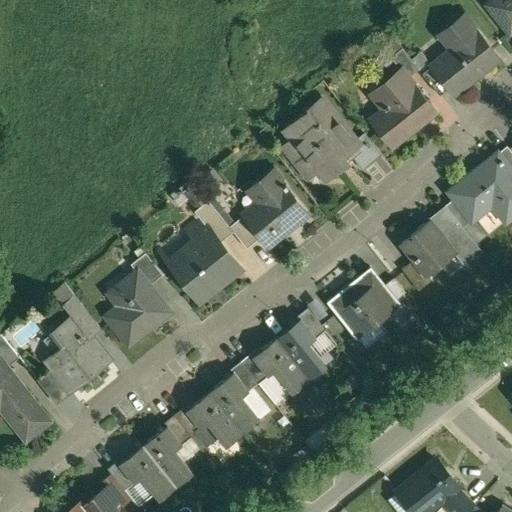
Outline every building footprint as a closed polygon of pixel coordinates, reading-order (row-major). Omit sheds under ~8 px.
[(511,0),(491,0),(489,2),(511,29),(511,28),(511,0)] [(456,43),(433,60),(450,82),(455,88),(477,71),(476,69),(485,62),(487,63),(499,53),(465,10),(443,27),(456,43)] [(421,65),(405,45),(393,54),(403,65),(404,64),(411,73),(421,65)] [(450,82),(433,60),(424,68),(440,89),(450,82)] [(411,73),(404,64),(403,65),(373,89),(386,105),(373,116),(392,141),(438,104),(419,80),(417,80),(411,73)] [(322,92),(308,104),(308,105),(287,122),(304,143),(295,151),(312,173),(314,171),(312,168),(320,161),(331,173),(350,157),(347,155),(353,150),(365,164),(383,149),(365,126),(356,134),(322,92)] [(511,144),(509,141),(499,149),(511,165),(511,144)] [(511,165),(499,149),(451,187),(456,193),(474,215),(494,199),(507,216),(511,212),(511,165)] [(276,164),(252,182),(253,184),(257,181),(269,196),(248,212),(245,215),(261,233),(269,242),(282,230),(281,229),(306,207),(308,209),(310,207),(276,164)] [(474,215),(456,193),(447,200),(464,222),(474,215)] [(231,221),(210,194),(196,205),(201,211),(203,210),(224,237),(236,227),(231,222),(231,221)] [(447,200),(430,214),(431,216),(403,238),(416,254),(428,269),(429,269),(456,247),(466,260),(468,259),(465,255),(480,244),(482,247),(484,246),(464,222),(447,200)] [(261,233),(245,215),(248,212),(245,209),(231,221),(236,227),(250,242),(261,233)] [(224,237),(203,210),(201,211),(187,223),(194,232),(169,252),(162,242),(161,242),(203,295),(244,262),(224,237)] [(165,270),(147,247),(134,257),(139,264),(141,262),(154,279),(165,270)] [(428,269),(416,254),(403,264),(420,286),(434,275),(429,269),(428,269)] [(154,279),(141,262),(139,264),(120,279),(130,292),(110,309),(132,337),(174,304),(154,279)] [(361,272),(352,280),(352,279),(350,280),(351,281),(342,288),(342,287),(340,289),(341,289),(332,296),(332,295),(330,297),(338,307),(337,307),(344,316),(345,316),(358,332),(359,331),(358,329),(367,322),(368,324),(369,323),(368,321),(377,314),(378,316),(379,314),(378,313),(387,306),(389,309),(390,307),(399,300),(401,299),(383,277),(373,285),(362,271),(361,272)] [(102,322),(76,289),(64,299),(75,311),(92,331),(102,322)] [(329,327),(312,305),(300,314),(302,317),(303,316),(319,335),(329,327)] [(92,331),(75,311),(56,326),(67,340),(48,356),(54,363),(72,385),(110,355),(92,331)] [(302,317),(280,334),(314,376),(330,364),(311,341),(319,335),(303,316),(302,317)] [(21,352),(5,331),(0,334),(0,350),(1,350),(9,361),(21,352)] [(314,376),(280,334),(256,353),(271,373),(278,367),(297,390),(314,376)] [(0,350),(0,400),(6,396),(30,429),(49,415),(12,367),(13,366),(9,361),(1,350),(0,350)] [(271,373),(256,353),(254,350),(244,357),(262,380),(271,373)] [(262,380),(244,357),(234,366),(236,368),(252,388),(262,380)] [(72,385),(54,363),(39,374),(59,399),(74,387),(72,385)] [(236,368),(213,387),(247,429),(263,417),(245,393),(252,388),(236,368)] [(247,429),(213,387),(190,405),(189,405),(204,425),(200,429),(210,441),(222,431),(231,442),(247,429)] [(204,425),(189,405),(190,405),(188,402),(177,410),(195,433),(200,429),(204,425)] [(177,410),(166,419),(167,422),(169,421),(185,441),(195,433),(177,410)] [(312,443),(334,424),(327,416),(305,434),(312,443)] [(167,422),(146,439),(180,482),(196,469),(178,446),(185,441),(169,421),(167,422)] [(122,458),(120,459),(136,478),(145,472),(163,495),(180,482),(146,439),(122,458)] [(438,453),(398,485),(419,511),(439,496),(458,481),(459,480),(438,453)] [(136,478),(120,459),(122,458),(120,455),(110,463),(114,468),(128,485),(136,478)] [(128,485),(114,468),(103,477),(107,482),(108,481),(124,500),(133,492),(128,485)] [(85,499),(85,500),(94,511),(133,511),(124,500),(108,481),(107,482),(85,499)] [(465,511),(477,499),(458,481),(439,496),(454,511),(465,511)] [(60,511),(94,511),(85,500),(85,499),(82,495),(60,511)] [(477,499),(465,511),(494,511),(495,511),(477,499)] [(494,511),(511,511),(511,508),(501,501),(495,511),(494,511)]
